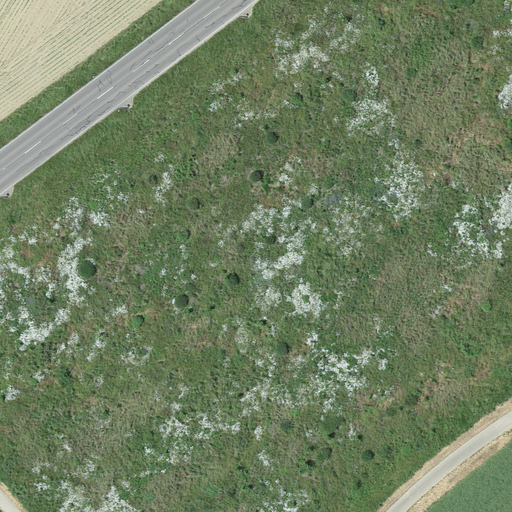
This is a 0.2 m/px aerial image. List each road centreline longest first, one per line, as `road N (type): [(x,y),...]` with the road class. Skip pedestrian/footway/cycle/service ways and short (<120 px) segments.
road 1 (secondary): [(227,0),(0,172)]
road 2 (track): [(511,420),(399,511)]
